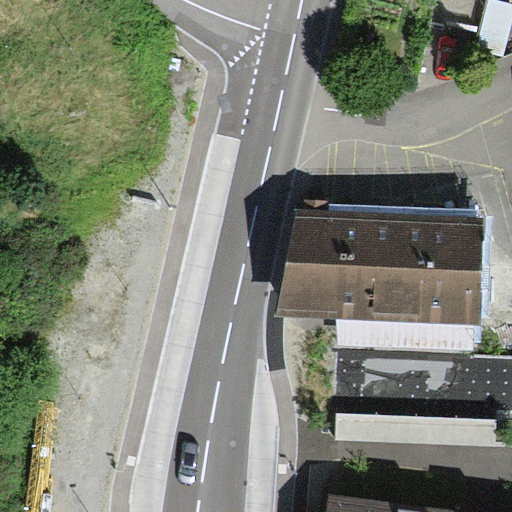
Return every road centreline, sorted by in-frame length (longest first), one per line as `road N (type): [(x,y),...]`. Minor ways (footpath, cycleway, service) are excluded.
road 1 (secondary): [(279,103),(199,511)]
road 2 (residential): [(279,103),(416,117),(511,85)]
road 3 (residential): [(293,40),(179,0)]
